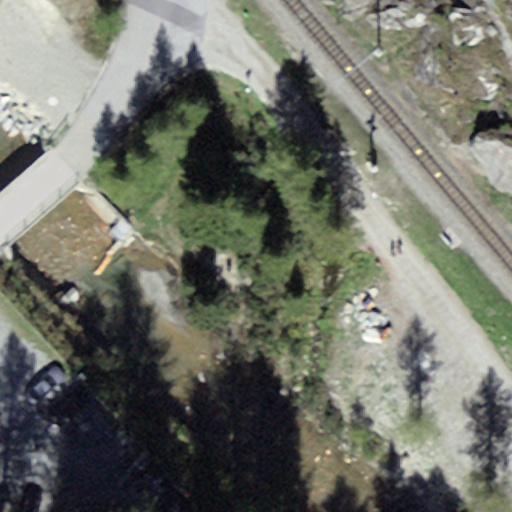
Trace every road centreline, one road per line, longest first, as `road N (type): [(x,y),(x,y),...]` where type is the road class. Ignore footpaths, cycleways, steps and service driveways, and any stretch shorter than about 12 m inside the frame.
road 1 (track): [(198,14),(257,72),(419,283),(511,426)]
road 2 (unclassified): [(188,0),(198,14),(68,159)]
